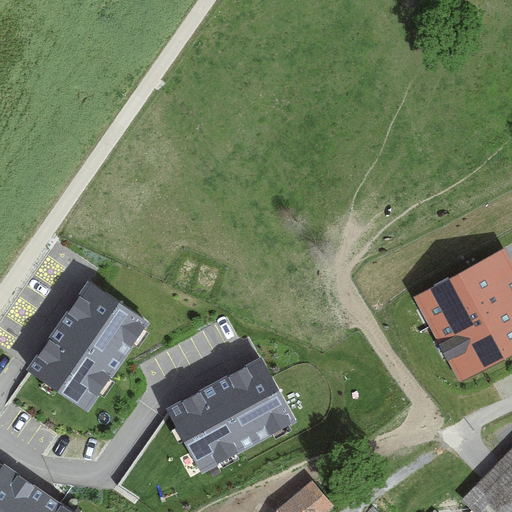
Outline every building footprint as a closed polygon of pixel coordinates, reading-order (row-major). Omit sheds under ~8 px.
[(511,272),(505,259),(415,304),(457,386),(511,358),(511,272)] [(89,287),(28,377),(88,417),(149,327),(89,287)] [(264,365),(168,415),(202,480),(298,429),(264,365)] [(511,511),(511,455),(463,506),(469,511),(511,511)] [(71,511),(2,468),(0,472),(0,511),(71,511)] [(320,479),(282,511),(283,511),(331,511),(341,504),(320,479)]
